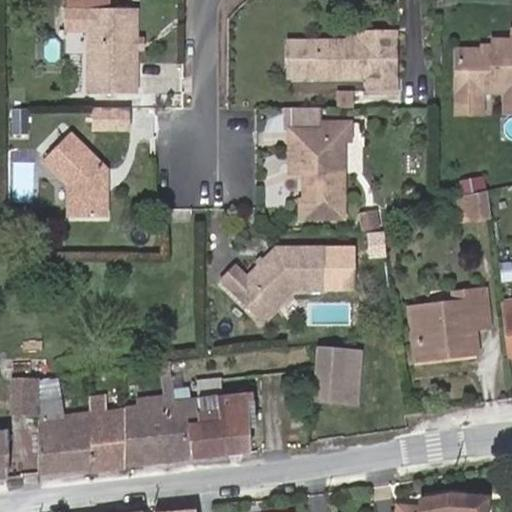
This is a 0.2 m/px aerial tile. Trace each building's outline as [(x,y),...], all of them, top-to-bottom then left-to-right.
[(86,43),(86,77),(98,77),(98,107),(134,108),(135,64),(135,53),(135,21),(64,22),(65,43),(86,43)] [(356,45),(286,44),(286,65),(313,65),(313,79),(366,80),(366,96),(390,96),(391,37),(356,36),(356,45)] [(458,67),(458,106),(503,106),(503,126),(511,126),(511,56),(492,57),(492,67),(458,67)] [(313,65),(286,65),(286,78),(313,79),(313,65)] [(85,107),(98,107),(98,77),(86,77),(85,107)] [(334,111),(351,111),(351,96),(335,96),(334,111)] [(484,106),(458,106),(458,128),(483,128),(484,106)] [(274,135),(289,146),(289,158),(292,164),(292,184),(304,185),(302,230),(341,231),(342,141),(342,126),(317,125),(318,108),(275,108),(274,135)] [(128,146),(128,123),(91,122),(90,146),(128,146)] [(101,194),(106,194),(106,185),(71,149),(44,174),(67,200),(67,230),(104,232),(105,205),(100,205),(101,194)] [(454,207),(472,204),(470,191),(453,194),(454,207)] [(484,204),(454,209),(457,231),(486,226),(484,204)] [(233,270),(219,283),(257,322),(291,291),(318,292),(320,255),(271,253),(244,281),(233,270)] [(452,355),(453,363),(473,361),(470,335),(486,331),(482,292),(463,294),(464,305),(451,306),(411,311),(415,359),(452,355)] [(451,295),(451,306),(464,305),(463,294),(451,295)] [(511,305),(501,307),(507,360),(511,359),(511,305)] [(312,406),(354,410),(358,356),(316,353),(312,406)] [(452,355),(415,359),(417,375),(453,363),(452,355)] [(167,462),(194,459),(191,427),(198,424),(196,403),(175,405),(170,372),(159,371),(162,407),(167,462)] [(33,377),(6,380),(6,407),(7,412),(34,412),(33,377)] [(191,427),(194,459),(249,453),(243,399),(196,403),(198,424),(191,427)] [(167,462),(162,407),(124,411),(125,467),(167,462)] [(89,472),(88,415),(51,419),(50,410),(36,411),(36,414),(38,478),(89,472)] [(124,411),(88,415),(89,472),(125,467),(124,411)]
